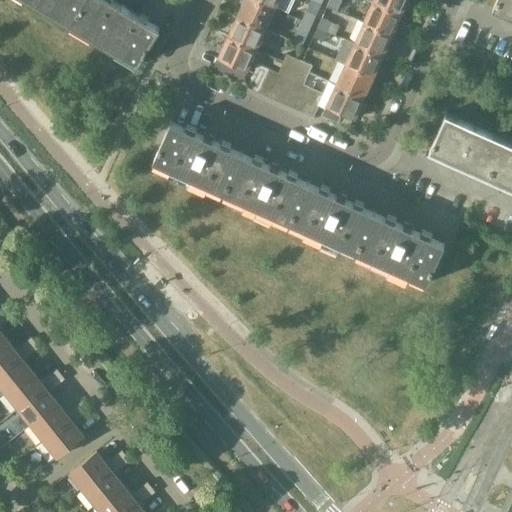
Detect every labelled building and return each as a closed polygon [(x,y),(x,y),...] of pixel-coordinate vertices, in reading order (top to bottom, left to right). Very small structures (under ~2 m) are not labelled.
[(160,28),(113,0),(28,0),(138,64),(160,28)] [(266,27),(275,7),(260,0),(243,0),(237,14),(266,27)] [(363,21),(393,35),(403,14),(372,0),(363,21)] [(372,0),(403,14),(408,0),(372,0)] [(511,0),(495,0),(492,8),(511,17),(511,0)] [(306,9),(302,18),(312,23),(316,14),(306,9)] [(237,14),(228,36),(256,48),(266,27),(237,14)] [(322,16),(318,25),(328,30),(335,33),(338,25),(332,22),(332,20),(322,16)] [(308,33),(312,23),(302,18),(298,29),(308,33)] [(363,21),(354,42),(384,55),(393,35),(363,21)] [(324,40),(328,30),(318,25),(313,35),(324,40)] [(218,55),(217,56),(248,70),(248,69),(247,69),(256,48),(228,36),(218,56),(218,55)] [(345,63),(375,76),(384,55),(354,42),(345,63)] [(283,63),(295,69),(300,59),(288,54),(283,63)] [(311,64),(300,59),(295,69),(306,74),(311,64)] [(259,91),(269,68),(258,63),(248,86),(259,91)] [(283,63),(279,72),(291,78),(295,69),(283,63)] [(345,63),(335,84),(365,97),(375,76),(345,63)] [(279,72),(269,68),(259,91),(269,96),(279,72)] [(295,69),(291,78),(302,83),(306,74),(295,69)] [(291,78),(279,72),(269,96),(281,101),(291,78)] [(302,83),(291,78),(281,101),(292,106),(302,83)] [(292,106),(303,111),(313,88),(302,83),(292,106)] [(365,97),(335,84),(326,105),(327,105),(323,114),(339,122),(343,112),(356,118),(365,97)] [(324,93),(313,88),(303,111),(313,116),(324,93)] [(429,150),(487,176),(511,187),(511,141),(446,112),(429,150)] [(171,120),(158,148),(153,161),(427,283),(445,243),(415,230),(416,227),(406,222),(404,225),(348,200),(349,197),(339,193),(338,195),(282,170),(283,167),(273,163),(272,166),(215,140),(217,137),(207,133),(205,136),(171,120)] [(0,316),(9,309),(5,304),(0,308),(0,316)] [(9,309),(0,316),(0,320),(2,323),(13,314),(9,309)] [(35,341),(31,336),(20,345),(24,350),(35,341)] [(7,338),(0,342),(0,369),(19,354),(7,338)] [(35,341),(24,350),(28,355),(39,346),(35,341)] [(32,370),(19,354),(0,369),(0,385),(5,391),(32,370)] [(61,373),(57,368),(45,377),(49,382),(61,373)] [(32,370),(5,391),(18,407),(45,385),(32,370)] [(61,373),(49,382),(53,387),(64,378),(61,373)] [(58,401),(45,385),(18,407),(30,423),(58,401)] [(86,405),(82,400),(71,409),(75,414),(86,405)] [(70,417),(58,401),(30,423),(43,439),(70,417)] [(86,405),(75,414),(79,418),(90,409),(86,405)] [(70,417),(43,439),(57,456),(84,434),(70,417)] [(125,454),(121,449),(110,458),(114,463),(125,454)] [(82,488),(110,467),(96,450),(69,472),(82,488)] [(125,454),(114,463),(118,468),(129,459),(125,454)] [(122,482),(110,467),(82,488),(95,504),(122,482)] [(151,486),(147,481),(136,490),(140,495),(151,486)] [(118,511),(135,498),(122,482),(95,504),(101,511),(118,511)] [(151,486),(140,495),(144,500),(155,491),(151,486)] [(146,511),(135,498),(118,511),(146,511)]
